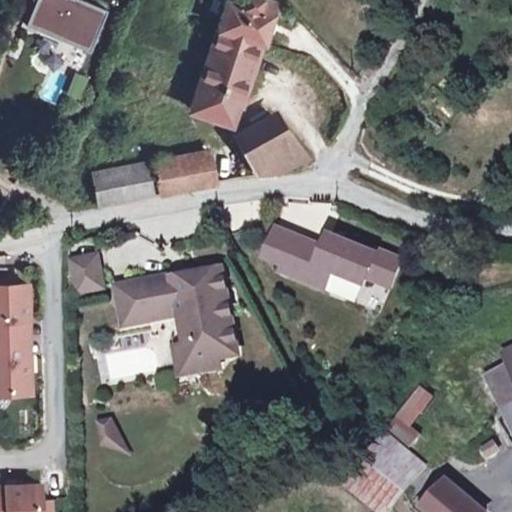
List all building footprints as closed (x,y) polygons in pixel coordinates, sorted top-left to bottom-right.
[(107,10),(83,0),(35,0),(25,24),(90,51),(107,10)] [(263,41),(277,1),(274,0),(225,0),(190,110),(232,122),(258,39),(263,41)] [(304,159),(271,114),(257,122),(240,134),(259,174),(276,173),(304,159)] [(208,151),(94,171),(100,202),(160,191),(214,181),(208,151)] [(267,258),(295,269),(304,248),(323,256),(326,249),(278,229),(267,258)] [(326,249),(323,256),(304,248),(295,269),(303,272),(300,279),(326,290),(333,272),(365,285),(368,278),(391,287),(402,260),(378,250),(377,255),(331,236),(326,249)] [(76,263),(78,274),(102,270),(99,258),(76,263)] [(78,274),(82,293),(105,288),(102,270),(78,274)] [(213,274),(220,308),(230,306),(223,272),(213,274)] [(152,311),(124,317),(126,328),(172,319),(182,318),(182,320),(184,322),(186,324),(189,325),(191,325),(192,325),(193,325),(200,363),(220,359),(239,355),(230,306),(220,308),(213,274),(193,278),(192,273),(173,277),(174,282),(147,287),(152,311)] [(0,276),(0,284),(17,284),(16,274),(7,274),(7,276),(0,276)] [(118,288),(124,317),(152,311),(147,287),(146,282),(118,288)] [(0,284),(0,340),(18,341),(17,318),(27,317),(26,284),(17,284),(0,284)] [(182,318),(172,319),(183,379),(222,371),(220,359),(200,363),(193,325),(192,325),(191,325),(189,325),(186,324),(184,322),(182,320),(182,318)] [(18,341),(0,340),(0,391),(29,390),(28,356),(18,357),(18,341)] [(511,351),(506,354),(511,365),(491,374),(505,403),(511,399),(511,351)] [(422,389),(400,418),(412,427),(434,398),(422,389)] [(98,418),(101,451),(122,450),(119,417),(98,418)] [(396,424),(392,438),(416,444),(420,431),(396,424)] [(366,460),(406,493),(427,467),(388,434),(366,460)] [(503,452),(496,440),(481,449),(488,461),(503,452)] [(381,511),(389,511),(406,493),(366,460),(347,484),(381,511)] [(424,498),(419,504),(424,508),(428,511),(481,511),(447,483),(442,488),(429,503),(424,498)] [(438,483),(424,498),(429,503),(442,488),(438,483)] [(6,496),(0,495),(0,511),(40,511),(40,501),(39,485),(6,485),(6,496)] [(51,511),(51,501),(40,501),(40,511),(51,511)]
